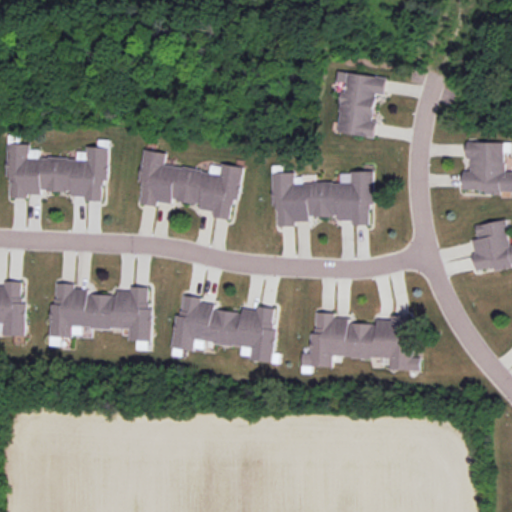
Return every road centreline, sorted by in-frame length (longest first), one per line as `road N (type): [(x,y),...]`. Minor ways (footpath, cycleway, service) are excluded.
road 1 (residential): [(424,248),(322,263),(0,234)]
road 2 (residential): [(424,248),(415,162),(434,67)]
road 3 (residential): [(511,389),(459,323),(424,248)]
